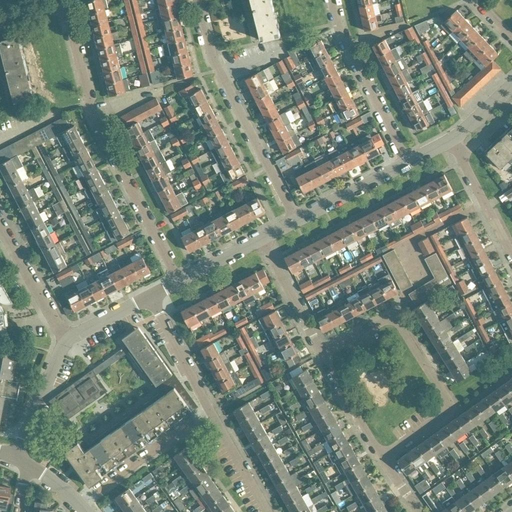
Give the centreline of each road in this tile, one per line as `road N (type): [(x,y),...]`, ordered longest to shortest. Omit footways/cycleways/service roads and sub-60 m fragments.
road 1 (residential): [(0,25),(60,10),(70,15),(99,125),(177,281)]
road 2 (residential): [(325,351),(398,315),(450,399),(449,408),(382,456)]
road 3 (residential): [(297,220),(218,70),(197,0)]
road 4 (residential): [(331,0),(406,162)]
road 5 (residential): [(78,507),(215,408)]
road 6 (residential): [(66,342),(0,228)]
road 7 (residential): [(215,408),(152,294)]
road 8 (residential): [(262,239),(325,351)]
road 9 (residential): [(18,458),(66,342)]
road 10 (residential): [(297,220),(406,162)]
